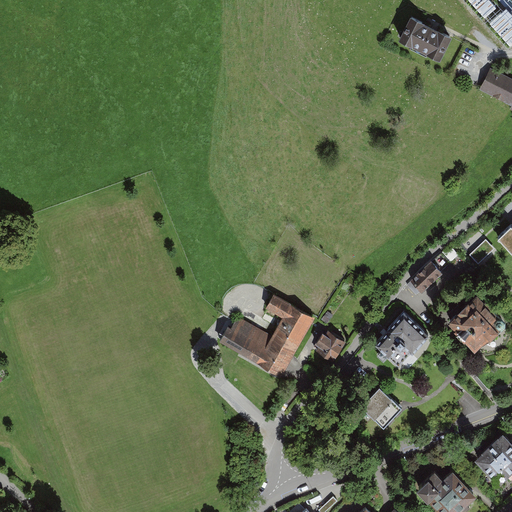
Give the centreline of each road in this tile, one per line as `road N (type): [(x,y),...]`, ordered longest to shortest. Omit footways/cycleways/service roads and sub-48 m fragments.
road 1 (residential): [(511,182),(388,295),(301,409),(283,442),(286,474)]
road 2 (residential): [(286,474),(332,473),(511,404)]
